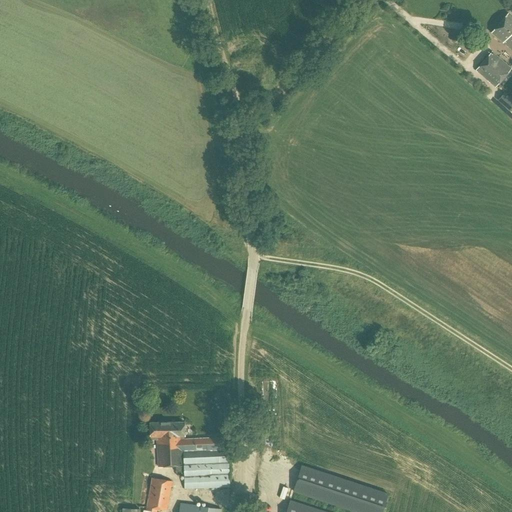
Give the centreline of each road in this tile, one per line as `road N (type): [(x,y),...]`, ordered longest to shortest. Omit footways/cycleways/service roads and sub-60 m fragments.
road 1 (unclassified): [(232,511),(254,257),(246,128),(369,0)]
road 2 (track): [(254,257),(369,278),(511,369)]
road 3 (track): [(246,128),(201,0)]
